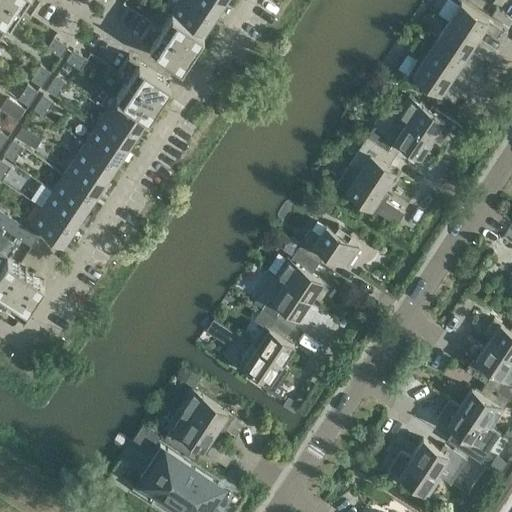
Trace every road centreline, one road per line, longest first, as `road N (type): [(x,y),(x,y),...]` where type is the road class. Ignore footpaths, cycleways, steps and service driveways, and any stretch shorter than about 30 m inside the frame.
road 1 (unclassified): [(275,511),(511,159)]
road 2 (residential): [(7,338),(31,336),(195,86)]
road 3 (unclassified): [(195,86),(61,0)]
